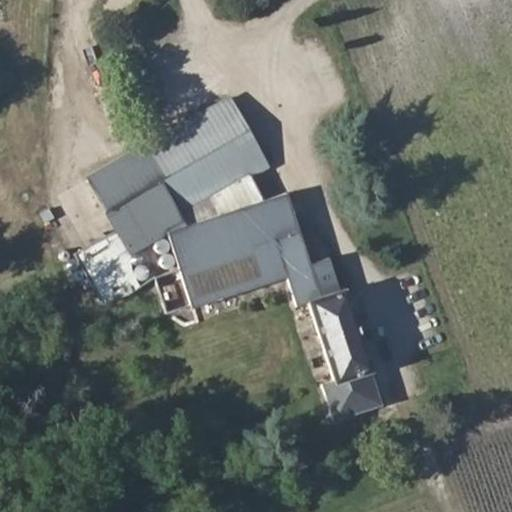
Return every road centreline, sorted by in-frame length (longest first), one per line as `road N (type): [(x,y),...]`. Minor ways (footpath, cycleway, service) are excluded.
road 1 (track): [(216,47),(282,106),(329,233),(377,293),(453,511)]
road 2 (unclassified): [(302,0),(216,47),(192,0)]
